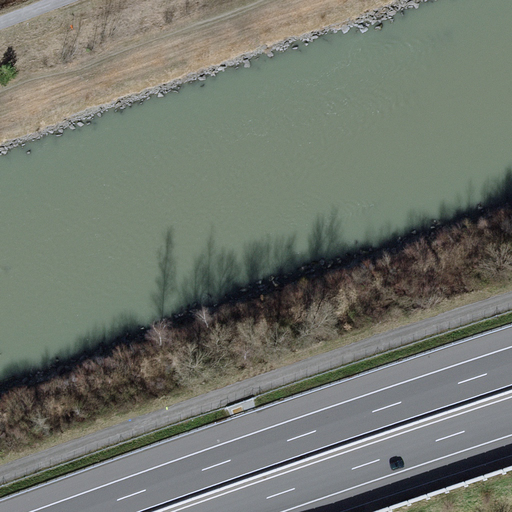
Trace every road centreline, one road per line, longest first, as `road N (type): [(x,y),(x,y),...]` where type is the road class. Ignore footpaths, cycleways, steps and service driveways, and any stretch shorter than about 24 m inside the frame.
road 1 (unclassified): [(511,300),(0,476)]
road 2 (motorway): [(511,364),(81,511)]
road 3 (motorway): [(230,511),(511,416)]
